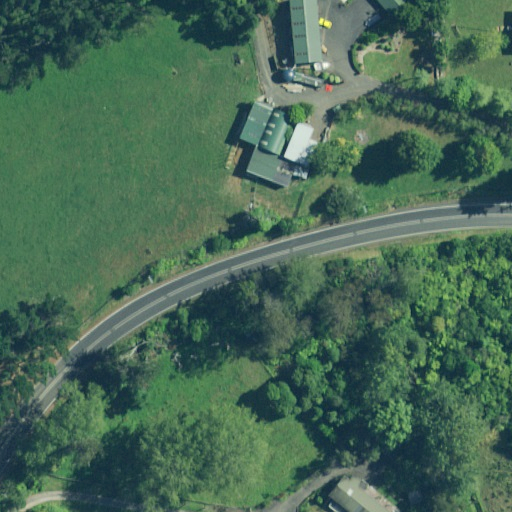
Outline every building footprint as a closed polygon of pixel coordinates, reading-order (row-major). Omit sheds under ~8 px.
[(290,0),(295,64),(321,62),(316,0),(290,0)] [(373,0),(384,12),(397,0),(373,0)] [(233,137),(250,145),(241,169),(284,189),(290,174),(300,178),(316,142),(305,137),(309,127),(250,100),(233,137)] [(322,494),(342,511),(402,511),(347,465),(322,494)] [(419,489),(406,492),(408,501),(421,498),(419,489)]
